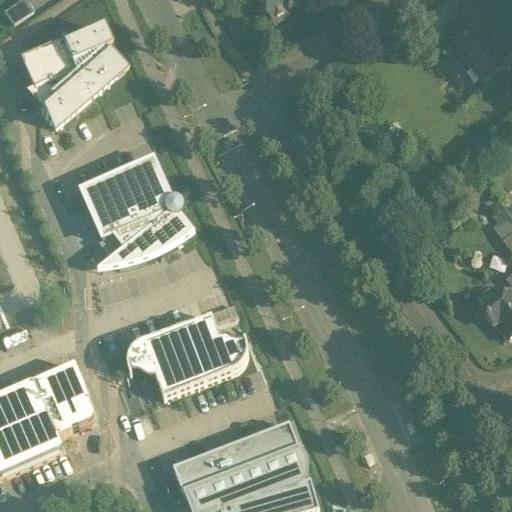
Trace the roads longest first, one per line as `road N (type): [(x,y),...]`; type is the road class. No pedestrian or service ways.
road 1 (unclassified): [(0,106),(78,267),(81,343),(136,466)]
road 2 (residential): [(487,414),(253,109)]
road 3 (residential): [(253,109),(264,91),(391,0)]
road 4 (residential): [(216,126),(156,0)]
road 5 (unclassified): [(14,511),(136,466)]
